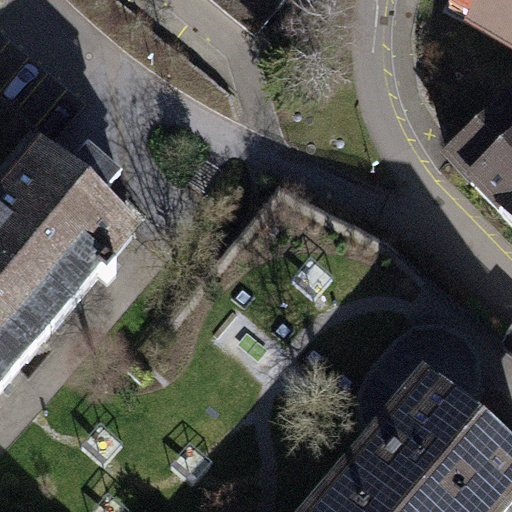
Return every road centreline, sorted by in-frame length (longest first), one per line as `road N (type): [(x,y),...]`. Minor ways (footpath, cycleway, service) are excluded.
road 1 (residential): [(467,236),(402,217),(209,129),(118,69),(38,0)]
road 2 (residential): [(467,236),(416,175),(381,108),(372,67),(375,0)]
